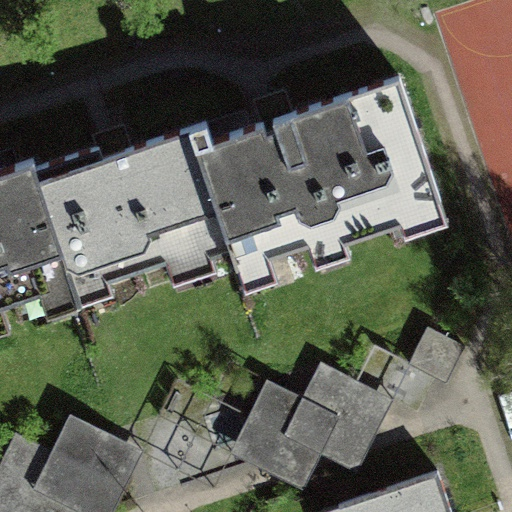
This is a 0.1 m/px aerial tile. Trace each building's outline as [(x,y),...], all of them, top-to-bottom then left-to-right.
[(440,197),(399,75),(274,116),(277,125),(266,129),(263,119),(212,136),(206,119),(189,125),(230,249),(236,265),(331,234),(343,240),(401,221),(398,211),(440,197)] [(230,249),(189,125),(103,156),(99,145),(35,167),(80,302),(82,302),(75,280),(97,272),(107,280),(199,248),(212,255),(230,249)] [(0,304),(71,281),(78,303),(80,302),(35,167),(32,158),(0,168),(0,304)] [(465,346),(427,327),(409,363),(447,382),(465,346)] [(268,376),(231,445),(302,483),(319,450),(355,469),(394,397),(324,359),(305,395),(268,376)] [(0,511),(111,511),(143,449),(70,412),(51,449),(15,431),(0,465),(0,511)] [(336,511),(448,511),(437,479),(336,511)]
